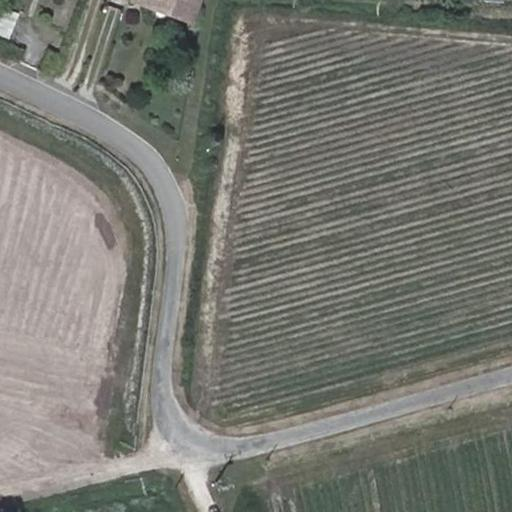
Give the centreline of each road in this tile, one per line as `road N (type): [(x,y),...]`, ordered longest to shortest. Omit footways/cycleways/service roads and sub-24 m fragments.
road 1 (residential): [(0,78),(161,167),(181,205),(185,294),(167,406),(198,444),(247,445),(511,373)]
road 2 (track): [(125,467),(145,245),(131,186),(69,141),(0,109)]
road 3 (track): [(198,444),(0,498)]
road 4 (track): [(0,329),(134,363)]
